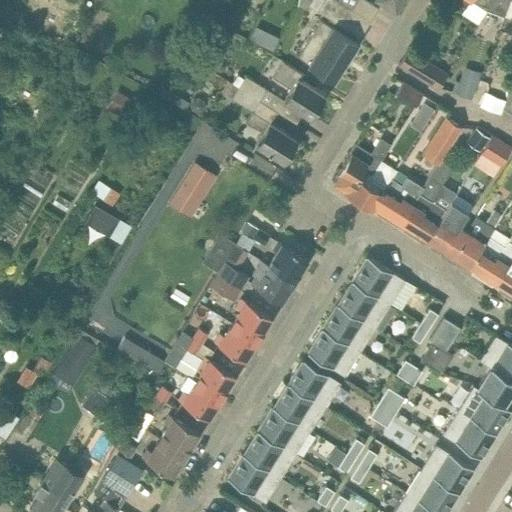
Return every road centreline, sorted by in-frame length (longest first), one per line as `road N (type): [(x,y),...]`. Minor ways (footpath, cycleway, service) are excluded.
road 1 (residential): [(169,511),(354,222)]
road 2 (residential): [(354,222),(308,188),(419,0)]
road 3 (residential): [(511,318),(354,222)]
